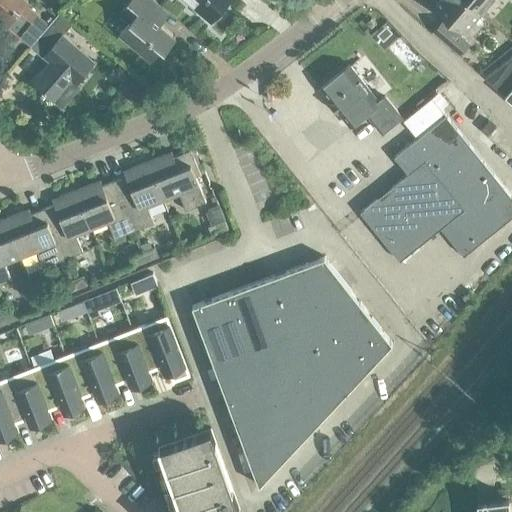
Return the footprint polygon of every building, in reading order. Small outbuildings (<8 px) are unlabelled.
[(17,40),(38,15),(25,5),(28,1),(27,0),(0,0),(0,26),(4,30),(17,40)] [(164,50),(175,37),(160,24),(169,13),(153,0),(131,0),(129,3),(139,12),(119,35),(150,61),(161,48),(164,50)] [(184,0),(211,22),(229,0),(184,0)] [(464,32),(480,13),(465,0),(440,0),(435,6),(464,32)] [(465,0),(480,13),(491,0),(465,0)] [(80,88),(76,84),(95,61),(63,34),(71,24),(60,14),(38,39),(50,49),(44,56),(50,61),(32,82),(55,100),(63,108),(80,88)] [(461,55),(471,44),(445,21),(435,32),(461,55)] [(511,56),(485,78),(505,95),(511,101),(511,56)] [(379,102),(347,67),(320,89),(350,126),(366,113),(382,133),(401,117),(385,97),(379,102)] [(464,256),(511,216),(511,197),(446,115),(433,99),(405,121),(418,138),(395,156),(409,174),(361,212),(400,261),(441,228),(464,256)] [(148,162),(163,199),(178,193),(185,211),(206,202),(196,177),(201,175),(191,150),(174,157),(172,152),(148,162)] [(147,205),(163,199),(148,162),(124,171),(126,177),(114,182),(134,231),(154,223),(147,205)] [(134,231),(114,182),(103,187),(100,181),(77,190),(91,228),(107,221),(114,239),(134,231)] [(76,234),(91,228),(77,190),(52,200),(54,205),(43,209),(63,260),(83,252),(76,234)] [(52,264),(63,260),(43,209),(31,214),(29,209),(5,219),(20,256),(36,250),(43,268),(52,264)] [(5,262),(20,256),(5,219),(0,220),(0,285),(12,280),(5,262)] [(212,236),(228,229),(225,221),(209,227),(212,236)] [(149,242),(140,246),(143,253),(152,249),(149,242)] [(143,253),(147,262),(158,257),(155,248),(152,249),(143,253)] [(135,267),(147,262),(143,253),(131,257),(135,267)] [(320,302),(351,291),(325,257),(305,264),(320,302)] [(327,321),(320,302),(305,264),(249,285),(270,342),(289,335),(296,353),(333,340),(327,321)] [(152,272),(143,276),(148,289),(157,285),(152,272)] [(72,281),(75,291),(87,286),(83,277),(72,281)] [(64,295),(75,291),(72,281),(60,286),(64,295)] [(213,363),(270,342),(249,285),(192,306),(213,363)] [(327,321),(364,307),(351,291),(320,302),(327,321)] [(471,291),(463,298),(468,304),(476,297),(471,291)] [(92,296),(83,300),(87,311),(87,312),(97,309),(92,296)] [(83,300),(72,304),(77,316),(87,311),(83,300)] [(333,340),(377,324),(364,307),(327,321),(333,340)] [(3,315),(6,324),(18,320),(14,310),(3,315)] [(49,314),(40,318),(44,329),(53,325),(49,314)] [(167,316),(133,329),(149,370),(161,365),(164,373),(169,371),(173,380),(187,375),(190,374),(167,316)] [(333,340),(351,387),(392,343),(377,324),(333,340)] [(133,329),(100,342),(116,383),(127,378),(130,386),(136,384),(150,379),(150,378),(152,377),(149,370),(133,329)] [(303,372),(296,353),(289,335),(270,342),(213,363),(227,400),(265,386),(303,372)] [(320,420),(351,387),(333,340),(296,353),(303,372),(320,420)] [(116,383),(100,342),(65,355),(81,396),(93,391),(97,399),(102,397),(116,392),(116,391),(119,390),(116,383)] [(65,355),(31,368),(47,409),(59,404),(63,412),(68,410),(82,405),(84,404),(81,396),(65,355)] [(31,368),(0,380),(0,384),(14,422),(26,417),(29,426),(35,423),(35,424),(48,418),(51,417),(47,409),(31,368)] [(290,452),(320,420),(303,372),(265,386),(290,452)] [(0,384),(0,436),(1,436),(2,436),(15,431),(15,430),(17,429),(14,422),(0,384)] [(259,486),(290,452),(265,386),(227,400),(259,486)] [(183,507),(177,511),(233,511),(240,505),(211,427),(161,445),(183,507)] [(511,511),(511,503),(511,500),(480,504),(480,511),(511,511)]
